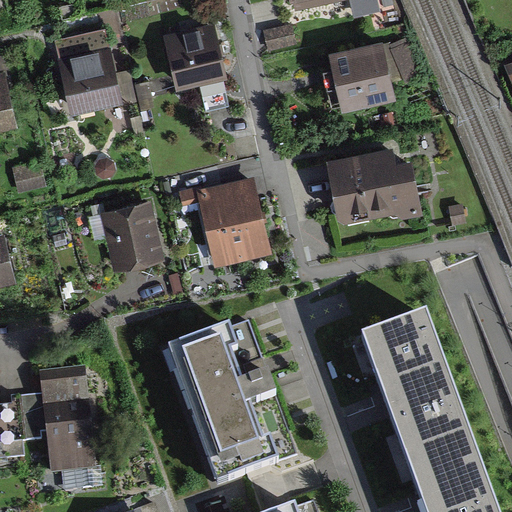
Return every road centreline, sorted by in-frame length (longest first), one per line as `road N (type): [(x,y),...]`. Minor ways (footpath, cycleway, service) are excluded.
road 1 (residential): [(297,305),(372,511)]
road 2 (residential): [(236,0),(287,209)]
